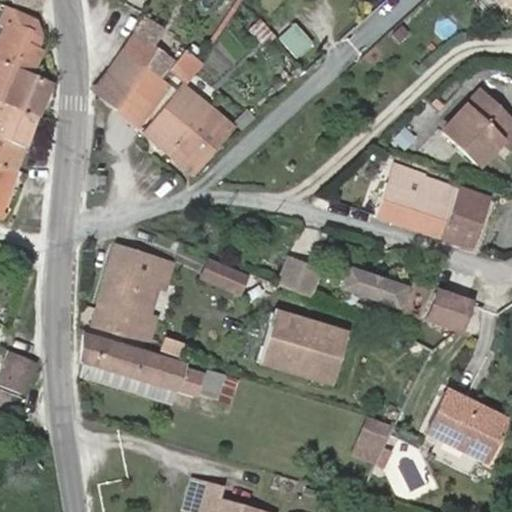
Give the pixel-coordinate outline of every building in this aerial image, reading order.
[(11,0),(37,11),(41,0),(11,0)] [(511,0),(508,0),(503,4),(511,13),(511,0)] [(19,70),(31,75),(40,52),(37,50),(41,38),(34,19),(6,6),(0,20),(0,23),(5,26),(0,37),(0,102),(1,103),(8,86),(16,68),(19,70)] [(146,70),(160,81),(168,70),(172,64),(150,47),(159,30),(142,18),(121,50),(146,70)] [(131,91),(146,70),(121,50),(105,73),(130,93),(131,91)] [(187,84),(201,63),(186,50),(170,71),(180,79),(187,84)] [(26,115),(35,118),(50,83),(40,79),(31,75),(19,70),(16,68),(8,86),(1,103),(5,105),(26,115)] [(131,91),(130,93),(115,113),(137,131),(169,87),(160,81),(146,70),(131,91)] [(115,113),(130,93),(105,73),(92,93),(115,113)] [(169,158),(198,124),(203,119),(208,113),(180,89),(141,134),(169,158)] [(441,132),(477,168),(502,142),(498,138),(511,123),(480,91),(441,132)] [(0,138),(22,147),(35,118),(26,115),(5,105),(1,103),(0,102),(0,138)] [(198,124),(169,158),(190,176),(218,143),(198,124)] [(0,166),(14,171),(22,147),(0,138),(0,166)] [(0,212),(14,171),(0,166),(0,212)] [(407,228),(421,185),(397,177),(394,186),(388,184),(376,216),(407,228)] [(439,238),(457,189),(423,179),(421,185),(407,228),(439,238)] [(489,200),(457,189),(439,238),(471,250),(489,200)] [(91,326),(149,343),(171,266),(114,250),(91,326)] [(287,259),(276,284),(306,296),(316,271),(287,259)] [(190,310),(227,324),(247,276),(209,261),(190,310)] [(345,269),(339,283),(392,306),(400,288),(345,269)] [(419,316),(428,289),(409,284),(401,311),(419,316)] [(435,292),(426,320),(459,331),(468,304),(435,292)] [(274,313),(259,363),(331,384),(346,334),(274,313)] [(397,330),(409,332),(412,319),(401,315),(397,330)] [(84,335),(82,363),(195,396),(200,375),(184,372),(186,365),(84,335)] [(0,373),(0,385),(22,395),(35,363),(9,352),(0,373)] [(207,371),(200,397),(230,405),(236,380),(207,371)] [(475,462),(481,465),(500,428),(463,408),(465,404),(445,393),(424,436),(437,442),(475,462)] [(351,455),(372,463),(387,428),(366,419),(351,455)] [(475,462),(437,442),(429,458),(466,478),(475,462)] [(251,511),(220,503),(223,491),(197,484),(188,511),(251,511)]
